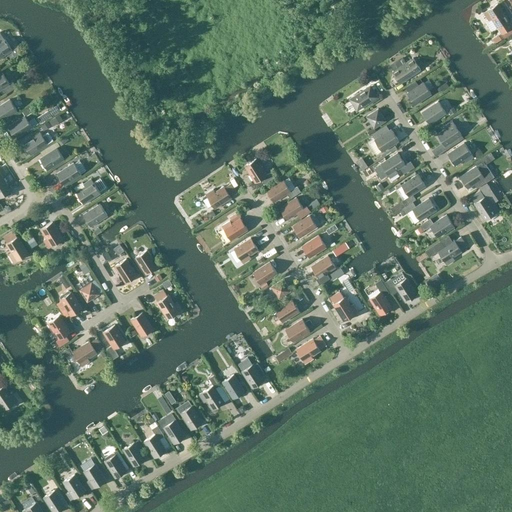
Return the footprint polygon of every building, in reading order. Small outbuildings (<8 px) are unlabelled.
[(502,33),(511,27),(508,21),(509,20),(498,3),(484,13),(489,21),(491,19),(497,28),(498,27),(502,33)] [(0,58),(12,50),(5,38),(0,41),(0,58)] [(413,58),(392,72),(400,83),(421,69),(413,58)] [(0,90),(3,89),(6,94),(16,87),(13,82),(9,84),(2,72),(0,73),(0,90)] [(427,76),(434,87),(438,84),(431,73),(427,76)] [(415,105),(431,94),(424,82),(407,93),(415,105)] [(371,87),(362,93),(361,91),(349,99),(357,111),(368,103),(369,105),(379,98),(371,87)] [(0,120),(1,122),(17,111),(10,99),(0,105),(0,120)] [(429,124),(446,113),(438,101),(422,112),(429,124)] [(374,128),(386,120),(378,109),(366,116),(374,128)] [(16,138),(32,127),(25,116),(8,127),(16,138)] [(445,146),(461,135),(452,121),(444,126),(446,128),(437,134),(445,146)] [(382,151),(399,141),(391,129),(374,140),(382,151)] [(31,155),(48,144),(40,132),(23,143),(31,155)] [(466,162),(474,157),(464,143),(447,154),(455,165),(464,160),(466,162)] [(47,170),(64,159),(57,148),(40,158),(47,170)] [(398,153),(381,164),(390,178),(398,173),(396,170),(400,168),(404,174),(414,167),(410,161),(405,164),(398,153)] [(264,184),(275,177),(271,172),(267,175),(256,158),(244,166),(255,183),(261,179),(264,184)] [(64,185),(81,174),(74,163),(57,173),(64,185)] [(468,188),(484,177),(477,166),(460,177),(468,188)] [(0,197),(10,192),(7,186),(8,186),(0,172),(0,197)] [(405,206),(412,201),(416,199),(412,194),(426,186),(418,174),(401,185),(408,196),(402,201),(405,206)] [(84,204),(100,193),(91,179),(83,184),(85,186),(76,192),(84,204)] [(297,186),(290,190),(283,179),(266,190),(274,202),(287,193),(290,199),(301,192),(297,186)] [(231,197),(237,193),(231,183),(225,187),(224,186),(215,192),(213,189),(206,194),(215,209),(231,198),(231,197)] [(485,220),(499,211),(494,203),(491,204),(485,196),(484,196),(480,190),(471,196),(475,202),(474,203),(485,220)] [(287,220),(297,213),(300,218),(310,212),(307,206),(304,208),(296,197),(280,208),(287,220)] [(416,206),(412,201),(405,206),(402,208),(406,214),(412,209),(420,221),(436,210),(429,198),(416,206)] [(91,226),(108,215),(100,204),(83,215),(91,226)] [(437,237),(454,226),(446,214),(433,223),(430,218),(420,225),(423,230),(430,226),(437,237)] [(300,237),(317,227),(309,215),(292,226),(300,237)] [(230,221),(222,226),(231,240),(248,229),(240,218),(231,223),(230,221)] [(49,248),(63,239),(53,222),(41,229),(46,238),(44,240),(49,248)] [(18,236),(17,237),(13,231),(4,237),(7,243),(6,244),(12,253),(9,254),(14,262),(28,253),(18,236)] [(309,258),(326,247),(319,235),(302,246),(309,258)] [(454,239),(437,250),(447,265),(454,259),(453,257),(462,251),(461,250),(467,246),(461,237),(455,241),(454,239)] [(249,255),(258,250),(251,238),(234,249),(243,263),(251,258),(249,255)] [(135,257),(140,264),(146,274),(158,267),(147,250),(135,257)] [(264,251),(258,253),(261,259),(267,256),(264,251)] [(328,255),(313,264),(311,266),(318,277),(316,279),(320,285),(329,279),(325,273),(335,267),(328,255)] [(126,258),(117,264),(115,266),(125,283),(137,275),(126,258)] [(270,261),(265,264),(253,272),(260,284),(277,273),(270,261)] [(328,275),(332,280),(344,272),(340,267),(328,275)] [(77,284),(81,289),(80,290),(87,302),(99,294),(91,282),(91,283),(87,278),(77,284)] [(406,278),(395,285),(405,302),(417,294),(406,278)] [(271,286),(279,298),(280,301),(286,297),(285,294),(291,291),(283,279),(271,286)] [(369,298),(370,299),(368,300),(368,302),(370,305),(371,305),(373,304),(380,315),(392,307),(384,296),(389,292),(381,279),(375,283),(380,291),(369,298)] [(167,319),(182,310),(177,302),(174,304),(168,295),(167,295),(163,289),(154,295),(158,301),(157,302),(167,319)] [(70,291),(68,291),(60,295),(60,297),(61,299),(60,299),(71,316),(82,308),(71,292),(70,292),(70,291)] [(344,321),(358,312),(353,304),(351,305),(345,297),(344,297),(340,291),(330,297),(334,303),(333,304),(344,321)] [(283,322),(300,311),(292,299),(275,310),(283,322)] [(141,336),(153,329),(142,312),(131,320),(141,336)] [(48,323),(59,339),(56,341),(60,346),(69,340),(66,335),(70,332),(60,315),(48,323)] [(302,319),(285,330),(293,341),(310,331),(302,319)] [(114,349),(126,341),(115,325),(103,332),(111,345),(106,349),(113,359),(119,356),(114,349)] [(319,349),(326,345),(320,336),(314,339),(313,338),(296,349),(305,363),(313,358),(311,356),(320,350),(319,349)] [(96,351),(102,347),(97,338),(90,342),(90,341),(73,352),(82,366),(90,361),(88,358),(97,353),(96,351)] [(252,388),(264,380),(253,363),(241,371),(252,388)] [(233,398),(245,391),(234,374),(222,382),(233,398)] [(220,385),(214,375),(209,378),(213,385),(199,394),(204,402),(207,400),(212,409),(224,402),(216,389),(220,385)] [(0,404),(4,410),(18,400),(13,393),(10,394),(4,385),(3,386),(0,382),(0,404)] [(191,430),(203,422),(192,405),(180,413),(191,430)] [(174,444),(186,436),(175,419),(163,427),(174,444)] [(163,434),(158,425),(152,429),(155,434),(144,441),(155,458),(166,450),(159,439),(165,436),(163,434)] [(134,466),(145,458),(135,441),(123,449),(134,466)] [(115,478),(127,470),(116,453),(104,461),(115,478)] [(94,488),(106,480),(95,463),(83,471),(89,480),(86,482),(91,489),(94,487),(94,488)] [(74,498),(86,491),(75,474),(63,482),(69,491),(66,494),(70,501),(74,498)] [(52,511),(57,511),(66,506),(55,490),(43,497),(52,511)] [(35,492),(25,499),(28,503),(38,496),(35,492)] [(43,511),(37,502),(22,511),(43,511)]
